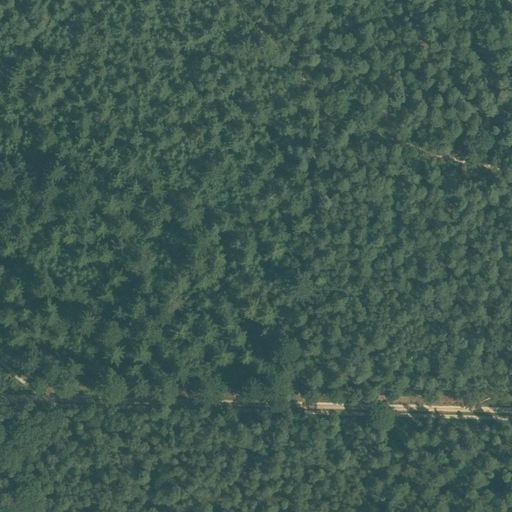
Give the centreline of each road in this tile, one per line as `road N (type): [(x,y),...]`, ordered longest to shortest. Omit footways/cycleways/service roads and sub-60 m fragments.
road 1 (unknown): [(511,411),(0,397)]
road 2 (track): [(331,112),(314,168),(292,411)]
road 3 (track): [(511,170),(458,161),(331,112)]
road 4 (track): [(331,112),(237,0)]
